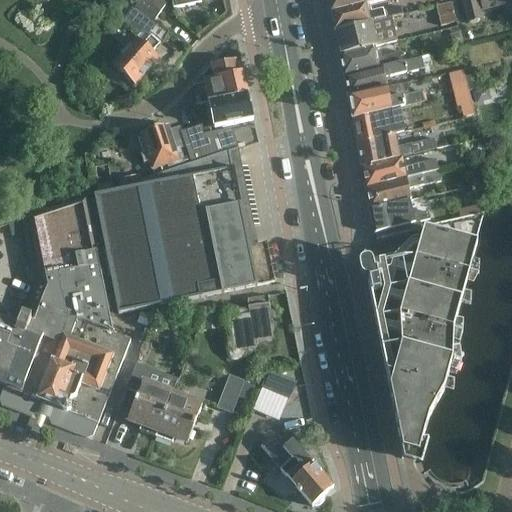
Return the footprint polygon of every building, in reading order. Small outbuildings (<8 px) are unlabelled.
[(155,23),(168,4),(162,0),(141,0),(136,9),(155,23)] [(170,0),(172,9),(200,4),(200,1),(202,0),(170,0)] [(327,0),(330,14),(364,6),(377,3),(376,0),(327,0)] [(460,0),(467,24),(480,21),(474,0),(460,0)] [(511,0),(478,0),(482,11),(511,3),(511,0)] [(450,5),(435,8),(439,29),(455,26),(450,5)] [(364,6),(330,14),(334,32),(384,21),(382,11),(366,14),(364,6)] [(157,24),(155,23),(136,9),(134,8),(124,23),(142,36),(113,65),(112,66),(135,86),(154,65),(158,61),(151,54),(170,34),(157,24)] [(399,9),(389,11),(391,19),(401,16),(399,9)] [(395,32),(391,19),(384,21),(334,32),(340,56),(374,49),(397,43),(394,33),(395,32)] [(374,49),(340,56),(339,56),(343,78),(404,64),(402,55),(377,61),(374,49)] [(238,75),(236,65),(235,62),(210,67),(213,79),(204,81),(208,105),(248,96),(246,88),(246,89),(242,74),(238,75)] [(387,90),(385,79),(406,74),(404,64),(343,78),(347,99),(387,90)] [(424,105),(421,94),(389,102),(387,90),(347,99),(351,122),(394,112),(424,105)] [(205,105),(207,115),(210,114),(213,129),(253,122),(247,97),(248,97),(248,96),(208,105),(205,105)] [(400,136),(400,135),(394,112),(351,122),(356,145),(395,137),(400,136)] [(201,125),(202,131),(203,136),(211,134),(209,124),(201,125)] [(175,151),(167,128),(141,136),(143,140),(140,141),(144,153),(147,152),(153,170),(168,165),(169,168),(175,165),(177,169),(193,164),(188,148),(179,151),(178,150),(175,151)] [(230,130),(211,134),(203,136),(202,131),(184,137),(188,148),(193,164),(236,150),(230,130)] [(435,152),(432,142),(398,150),(395,137),(356,145),(360,169),(402,160),(435,152)] [(193,164),(177,169),(177,170),(142,182),(143,188),(94,198),(118,316),(273,284),(265,244),(248,248),(244,229),(259,226),(247,168),(241,169),(236,150),(193,164)] [(436,175),(434,164),(405,171),(402,160),(360,169),(364,191),(436,175)] [(369,212),(409,203),(411,202),(409,191),(438,185),(436,175),(364,191),(369,212)] [(112,335),(85,201),(28,220),(42,289),(30,322),(21,319),(17,329),(0,322),(0,386),(3,388),(2,390),(3,390),(0,397),(0,404),(1,407),(29,417),(34,415),(48,420),(50,426),(87,439),(92,437),(97,426),(110,392),(129,342),(112,335)] [(409,203),(369,212),(373,235),(429,222),(427,214),(413,218),(409,203)] [(477,208),(456,213),(457,220),(478,216),(477,208)] [(399,443),(417,448),(483,215),(482,215),(478,216),(457,220),(424,228),(423,230),(416,253),(411,251),(362,261),(399,443)] [(230,415),(242,384),(229,379),(217,410),(230,415)] [(155,439),(171,395),(142,383),(127,422),(140,427),(138,432),(155,439)] [(171,395),(155,439),(171,445),(173,440),(186,445),(201,406),(171,395)] [(311,508),(313,507),(317,507),(321,505),(323,502),(324,497),(325,496),(332,489),(291,442),(282,450),(291,461),(279,471),(311,508)]
